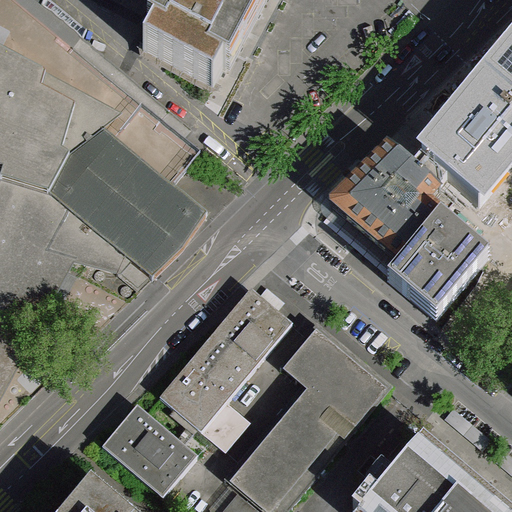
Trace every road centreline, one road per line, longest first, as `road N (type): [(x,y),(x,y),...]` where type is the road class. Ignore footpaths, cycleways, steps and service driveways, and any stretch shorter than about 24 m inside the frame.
road 1 (tertiary): [(0,490),(264,221)]
road 2 (residential): [(264,221),(511,431)]
road 3 (tertiary): [(264,221),(493,0)]
